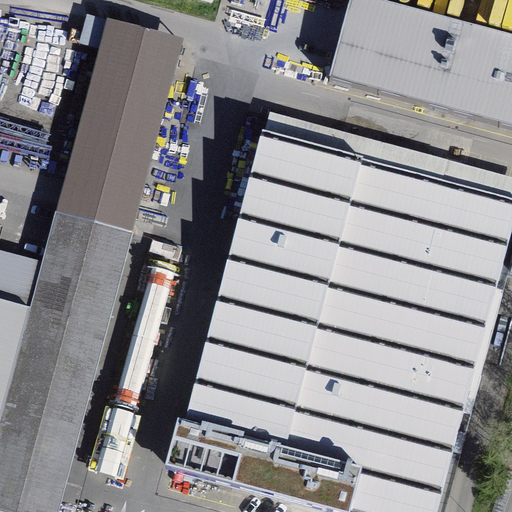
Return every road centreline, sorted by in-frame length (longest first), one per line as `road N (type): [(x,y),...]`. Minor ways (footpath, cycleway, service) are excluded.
road 1 (unknown): [(0,175),(197,234)]
road 2 (unknown): [(229,62),(196,37),(111,0)]
